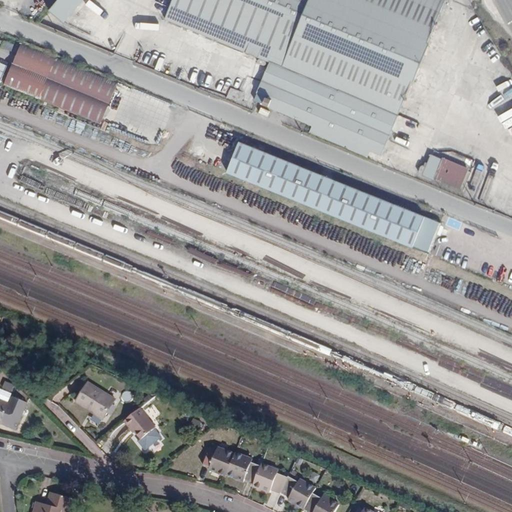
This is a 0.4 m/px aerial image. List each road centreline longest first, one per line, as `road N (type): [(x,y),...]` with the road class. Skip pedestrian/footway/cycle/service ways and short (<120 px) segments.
road 1 (unclassified): [(0,19),(511,230)]
road 2 (residential): [(4,457),(198,495),(243,511)]
road 3 (unknown): [(511,147),(475,95),(453,0)]
